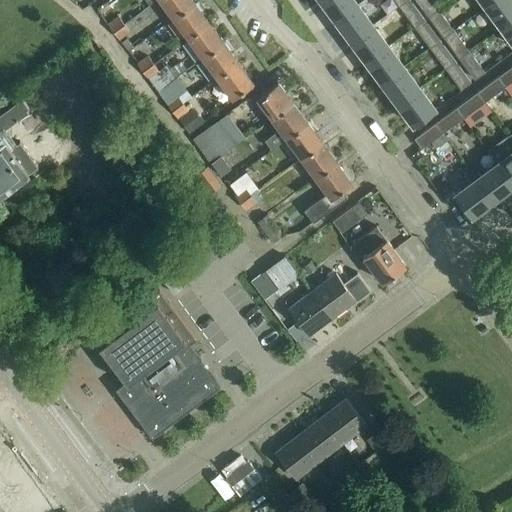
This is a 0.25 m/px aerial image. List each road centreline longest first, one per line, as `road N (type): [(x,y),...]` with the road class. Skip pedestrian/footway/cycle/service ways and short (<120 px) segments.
road 1 (residential): [(122,511),(459,263)]
road 2 (residential): [(258,0),(459,263)]
road 3 (tertiary): [(0,368),(103,511)]
